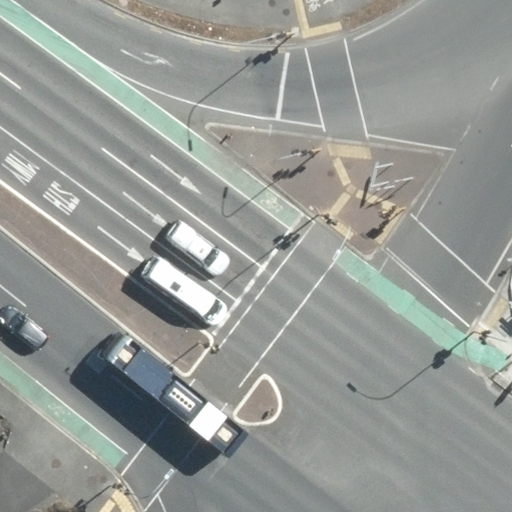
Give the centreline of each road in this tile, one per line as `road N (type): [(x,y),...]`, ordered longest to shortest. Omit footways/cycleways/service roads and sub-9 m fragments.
road 1 (motorway): [(0,36),(183,85),(274,94),(463,70),(511,47)]
road 2 (secondary): [(0,103),(377,379)]
road 3 (secondary): [(256,511),(0,313)]
road 4 (motorway): [(377,379),(511,167)]
road 5 (primary): [(377,379),(511,478)]
road 6 (motorway): [(297,511),(377,379)]
